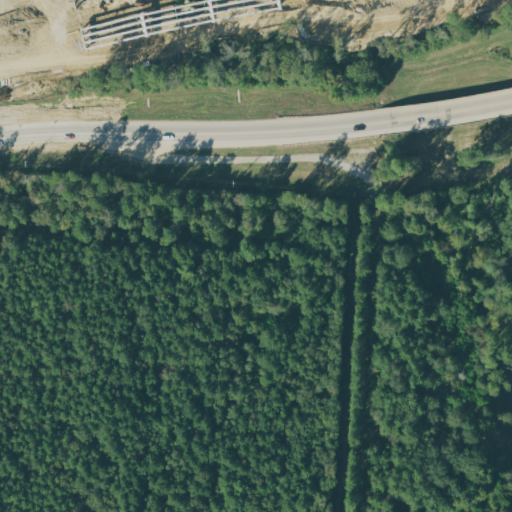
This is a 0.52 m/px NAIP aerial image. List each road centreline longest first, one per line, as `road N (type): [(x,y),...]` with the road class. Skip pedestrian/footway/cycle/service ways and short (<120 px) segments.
road 1 (secondary): [(51,138),(389,125)]
road 2 (motorway): [(83,39),(257,0)]
road 3 (secondary): [(389,125),(511,104)]
